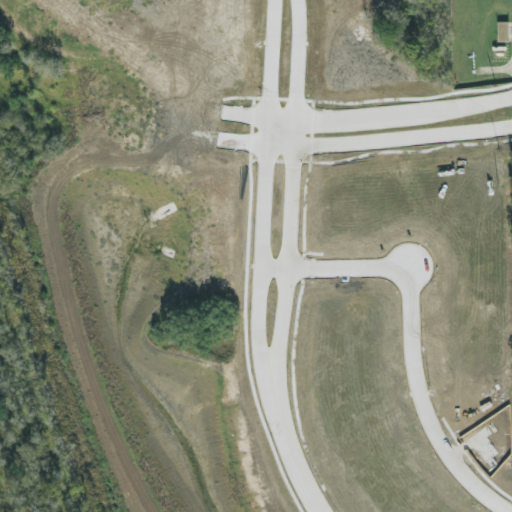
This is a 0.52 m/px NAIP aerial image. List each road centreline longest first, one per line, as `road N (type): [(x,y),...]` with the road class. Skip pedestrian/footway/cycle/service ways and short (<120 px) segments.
road 1 (residential): [(265,141),(257,344),(276,415),(294,144)]
road 2 (residential): [(259,265),(408,266),(409,337),(424,408),(450,456),(511,511)]
road 3 (residential): [(294,144),(295,0),(266,114)]
road 4 (residential): [(265,141),(330,144),(511,128)]
road 5 (residential): [(511,97),(383,116),(266,114)]
